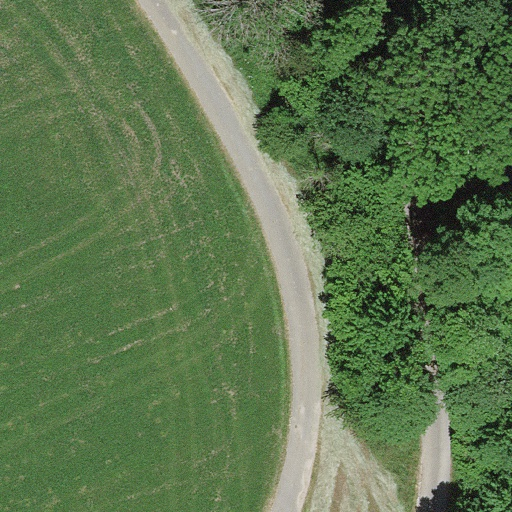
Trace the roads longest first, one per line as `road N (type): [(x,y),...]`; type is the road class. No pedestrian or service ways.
road 1 (track): [(288,511),(302,458),(308,349),(281,230),(234,112),(158,0)]
road 2 (track): [(391,0),(388,58),(417,217),(439,424),(432,511)]
road 3 (track): [(472,0),(511,183)]
